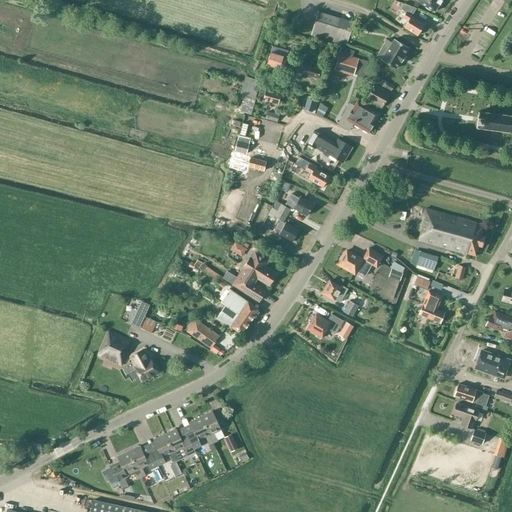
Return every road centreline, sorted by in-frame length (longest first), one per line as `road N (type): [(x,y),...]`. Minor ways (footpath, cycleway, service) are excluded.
road 1 (tertiary): [(0,481),(212,378),(247,352),(312,265),(379,148)]
road 2 (track): [(504,243),(419,420)]
road 3 (tertiary): [(379,148),(468,0)]
road 4 (track): [(342,212),(488,269)]
road 5 (track): [(509,202),(372,161)]
road 6 (unclassified): [(271,160),(289,124),(308,118),(379,148)]
